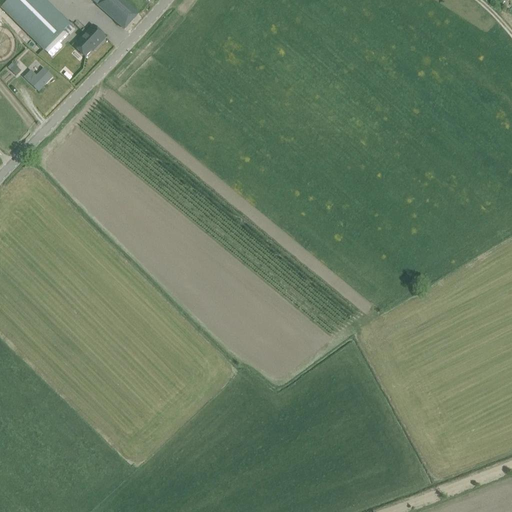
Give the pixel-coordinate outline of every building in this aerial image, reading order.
[(44,0),(9,0),(1,8),(44,51),(64,31),(57,24),(63,18),(44,0)] [(90,0),(124,30),(138,15),(122,0),(90,0)] [(93,26),(79,40),(80,41),(75,47),(85,58),(95,47),(97,48),(106,39),(93,26)] [(64,32),(45,51),(48,54),(67,35),(64,32)] [(16,77),(21,71),(12,63),(7,68),(16,77)] [(31,71),(24,78),(39,92),(53,78),(44,69),(36,77),(31,71)]
